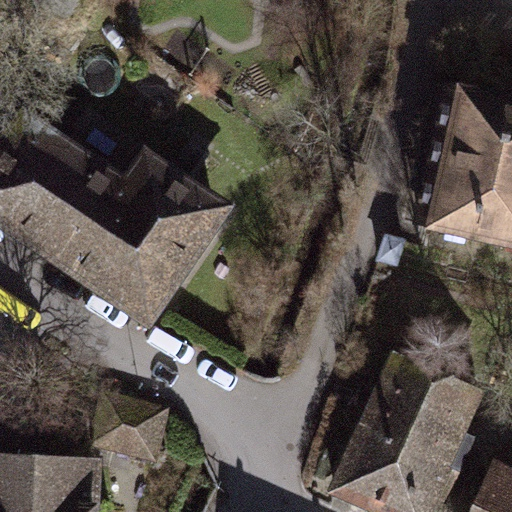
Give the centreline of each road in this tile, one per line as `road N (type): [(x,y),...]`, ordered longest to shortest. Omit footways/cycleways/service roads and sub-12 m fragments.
road 1 (residential): [(421,0),(394,150),(323,357),(260,466)]
road 2 (residential): [(0,262),(196,399),(260,466)]
